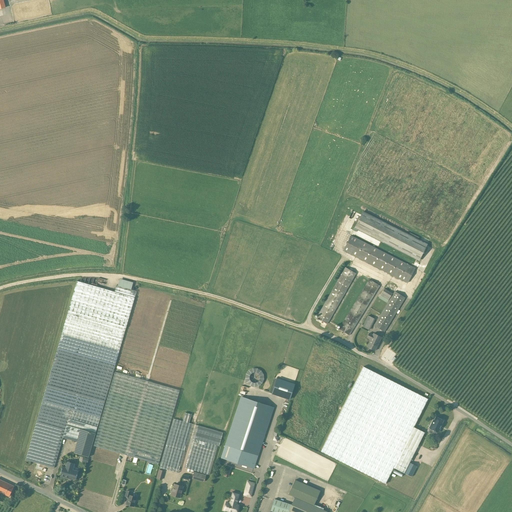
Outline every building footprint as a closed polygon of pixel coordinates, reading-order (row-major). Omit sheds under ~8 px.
[(363,213),(355,228),(419,261),(427,246),(363,213)] [(408,283),(415,268),(351,235),(343,250),(408,283)] [(327,324),(356,273),(345,267),(316,318),(327,324)] [(349,335),(380,286),(369,279),(339,329),(349,335)] [(89,456),(96,433),(137,291),(116,285),(114,292),(77,281),(46,386),(25,460),(54,468),(63,437),(77,441),(74,452),(89,456)] [(388,300),(392,293),(384,288),(380,295),(388,300)] [(384,332),(405,297),(395,291),(374,325),(384,332)] [(370,330),(375,319),(368,315),(362,327),(370,330)] [(375,351),(382,337),(373,333),(373,334),(369,333),(367,338),(370,339),(367,347),(375,351)] [(394,467),(404,473),(409,462),(425,432),(414,427),(428,399),(363,366),(321,451),(385,484),(394,467)] [(263,384),(262,368),(245,369),(245,386),(258,386),(258,384),(263,384)] [(158,464),(180,390),(115,371),(94,446),(158,464)] [(290,399),(295,384),(277,379),(272,393),(290,399)] [(255,463),(273,407),(242,397),(223,453),(255,463)] [(189,423),(192,414),(185,412),(183,421),(174,418),(160,468),(178,473),(192,424),(189,423)] [(439,428),(443,420),(436,417),(434,420),(433,420),(429,428),(438,432),(440,428),(439,428)] [(219,446),(223,432),(196,425),(192,439),(193,439),(185,468),(210,475),(218,446),(219,446)] [(76,479),(78,471),(73,470),(74,464),(68,462),(66,468),(63,467),(61,476),(72,479),(72,478),(76,479)] [(412,477),(417,466),(409,462),(404,473),(412,477)] [(162,480),(164,471),(159,469),(156,479),(162,480)] [(206,474),(194,471),(192,478),(204,481),(206,474)] [(9,497),(14,486),(0,479),(0,494),(1,493),(9,497)] [(255,482),(247,480),(243,495),(251,497),(255,482)] [(288,511),(322,511),(324,508),(314,504),(320,491),(295,480),(289,494),(295,497),(291,504),(288,511)] [(180,498),(183,486),(175,484),(171,495),(180,498)] [(134,507),(137,497),(130,495),(131,492),(127,490),(125,496),(128,497),(126,504),(134,507)] [(232,511),(236,511),(239,505),(237,505),(240,494),(233,492),(229,503),(226,502),(224,510),(232,511)] [(271,511),(274,511),(288,511),(291,504),(274,499),(271,511)]
